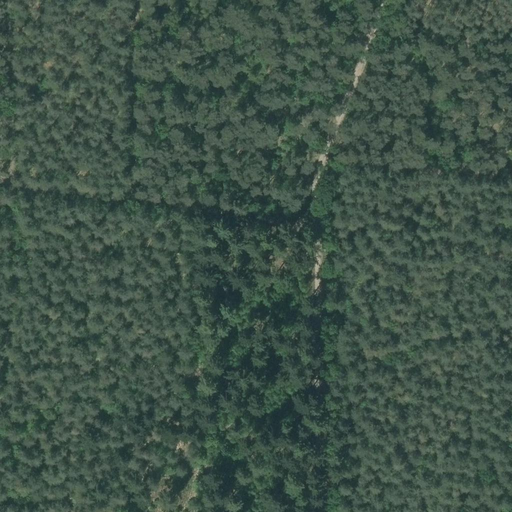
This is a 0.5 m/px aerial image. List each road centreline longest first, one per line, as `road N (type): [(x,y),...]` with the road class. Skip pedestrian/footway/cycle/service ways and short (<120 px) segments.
road 1 (track): [(322,488),(316,177),(381,0)]
road 2 (track): [(8,0),(11,286),(0,380)]
road 3 (track): [(322,488),(511,431)]
road 4 (track): [(511,320),(320,362)]
road 5 (track): [(134,11),(128,200)]
road 6 (track): [(511,175),(323,160)]
road 7 (track): [(197,372),(191,208)]
road 8 (track): [(370,31),(511,39)]
road 9 (track): [(205,511),(197,372)]
road 10 (track): [(128,200),(0,183)]
road 11 (track): [(191,208),(313,225)]
